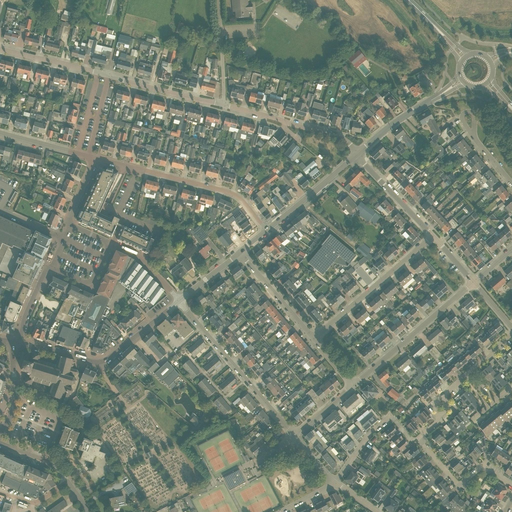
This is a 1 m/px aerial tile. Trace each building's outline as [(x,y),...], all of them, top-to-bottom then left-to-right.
[(109,0),(106,14),(113,15),(116,0),(109,0)] [(236,18),(249,17),(249,11),(253,11),(252,5),(248,5),(247,0),(231,0),(233,12),(235,12),(236,18)] [(61,19),(66,21),(68,21),(71,13),(67,12),(66,16),(63,15),(62,14),(61,19)] [(53,45),(52,51),(59,53),(60,47),(61,47),(62,42),(60,41),(63,28),(63,26),(68,27),(69,23),(65,22),(64,23),(60,21),(58,27),(58,26),(54,40),(59,41),(58,46),(53,45)] [(108,29),(97,26),(95,32),(96,33),(96,31),(106,34),(108,29)] [(4,39),(11,41),(13,32),(8,30),(9,28),(6,27),(4,33),(5,33),(4,39)] [(20,32),(18,31),(13,30),(13,32),(11,41),(18,42),(19,37),(20,37),(21,33),(20,32)] [(31,46),(33,38),(33,40),(28,38),(29,33),(26,33),(25,38),(26,38),(24,44),(31,46)] [(118,43),(129,46),(131,38),(120,35),(118,43)] [(31,46),(38,48),(40,42),(42,37),(39,36),(38,39),(33,38),(31,46)] [(46,44),(45,49),(52,51),(53,45),(54,42),(49,41),(50,39),(47,38),(45,43),(46,44)] [(80,48),(78,58),(84,59),(86,54),(87,54),(88,48),(91,49),(93,41),(89,39),(88,45),(86,44),(85,47),(81,46),(80,48)] [(92,61),(99,63),(102,50),(102,49),(96,48),(98,42),(93,41),(91,49),(91,51),(94,52),(93,56),(94,56),(92,61)] [(147,51),(147,49),(150,50),(152,44),(142,41),(140,49),(147,51)] [(71,56),(78,58),(80,48),(77,47),(78,43),(75,42),(74,44),(71,56)] [(132,49),(130,56),(133,57),(137,58),(139,51),(132,49)] [(110,55),(111,52),(102,50),(99,63),(105,65),(107,59),(109,60),(110,55)] [(363,56),(359,51),(348,60),(356,69),(359,66),(356,63),(363,56)] [(125,59),(127,55),(121,53),(120,58),(119,57),(116,68),(123,69),(125,59)] [(125,59),(123,69),(130,71),(132,61),(125,59)] [(11,75),(14,64),(8,62),(4,76),(9,77),(9,75),(11,75)] [(137,73),(144,75),(146,64),(140,63),(137,73)] [(153,66),(151,65),(146,64),(144,75),(150,76),(153,66)] [(24,75),(26,67),(19,65),(16,77),(22,79),(24,75)] [(169,81),(172,69),(167,68),(161,66),(160,71),(158,78),(165,80),(169,81)] [(29,80),(32,69),(26,67),(24,75),(27,75),(26,79),(29,80)] [(41,79),(43,72),(37,70),(34,82),(37,82),(38,78),(41,79)] [(422,71),(416,78),(420,82),(426,75),(422,71)] [(47,85),(50,73),(43,72),(41,79),(45,80),(44,84),(47,85)] [(186,86),(188,78),(189,74),(182,72),(181,75),(177,74),(174,83),(186,86)] [(55,75),(53,82),(51,81),(48,89),(52,90),(53,86),(59,88),(60,84),(61,76),(55,75)] [(65,89),(68,78),(61,76),(60,84),(59,88),(65,89)] [(201,89),(207,91),(210,81),(211,79),(210,78),(206,77),(205,76),(204,79),(203,79),(201,89)] [(192,77),(189,86),(196,88),(198,79),(192,77)] [(74,87),(77,88),(79,81),(73,79),(70,91),(73,91),(74,87)] [(80,93),(83,94),(86,82),(79,81),(77,88),(81,89),(80,93)] [(214,93),(217,82),(210,81),(207,91),(214,93)] [(234,81),(231,81),(228,81),(229,86),(228,88),(232,89),(230,97),(237,99),(240,86),(234,84),(234,81)] [(413,85),(412,84),(410,84),(407,86),(407,87),(410,93),(412,93),(415,98),(422,93),(417,85),(416,86),(415,83),(413,85)] [(240,86),(237,99),(243,100),(245,90),(248,91),(250,85),(247,85),(246,87),(240,85),(240,86)] [(267,95),(270,96),(270,98),(267,106),(273,108),(276,99),(276,96),(270,95),(271,91),(268,90),(267,95)] [(122,100),(124,92),(118,91),(115,102),(117,103),(118,99),(122,100)] [(121,104),(125,105),(127,106),(130,94),(124,92),(122,100),(121,104)] [(251,93),(249,102),(255,103),(257,95),(251,93)] [(398,105),(388,93),(382,98),(381,96),(377,99),(385,108),(388,106),(392,110),(398,105)] [(136,104),(140,105),(142,97),(136,95),(133,107),(135,108),(136,104)] [(257,95),(255,103),(261,105),(263,96),(257,95)] [(145,110),(148,99),(142,97),(140,105),(144,106),(143,109),(145,110)] [(287,104),(285,111),(293,113),(295,107),(296,103),(296,102),(295,102),(297,98),(295,97),(293,102),(292,101),(291,105),(287,104)] [(382,119),(387,115),(384,111),(382,108),(384,107),(375,97),(370,101),(374,106),(375,106),(379,110),(376,113),(382,119)] [(276,99),(273,108),(280,110),(282,101),(276,99)] [(158,110),(160,103),(153,101),(150,113),(153,113),(154,109),(158,110)] [(346,101),(344,102),(345,105),(348,108),(351,109),(352,105),(349,104),(346,101)] [(164,112),(166,104),(160,103),(158,110),(157,114),(156,118),(162,119),(162,117),(165,118),(167,112),(164,112)] [(299,103),(298,103),(297,108),(299,108),(298,115),(305,117),(307,111),(304,110),(305,105),(299,103)] [(312,119),(318,120),(323,106),(314,103),(311,111),(314,111),(312,119)] [(64,108),(67,108),(65,115),(77,118),(78,112),(71,110),(72,107),(65,105),(64,108)] [(176,115),(178,107),(171,105),(169,113),(167,112),(165,118),(164,125),(167,126),(169,117),(171,118),(172,114),(176,115)] [(324,122),(325,122),(327,115),(324,114),(325,110),(324,110),(325,107),(323,106),(318,120),(318,121),(318,122),(319,121),(321,121),(321,122),(324,123),(324,122)] [(180,122),(184,109),(178,107),(176,115),(174,120),(180,122)] [(193,123),(196,111),(189,109),(186,121),(193,123)] [(366,123),(371,129),(376,124),(371,118),(374,115),(368,109),(362,114),(368,120),(366,123)] [(5,111),(2,124),(8,125),(11,113),(5,111)] [(108,118),(116,120),(117,120),(119,113),(113,111),(112,112),(110,112),(108,118)] [(199,124),(202,112),(196,111),(193,123),(199,124)] [(440,132),(429,111),(428,112),(418,118),(422,126),(427,123),(434,135),(440,132)] [(340,118),(341,115),(335,113),(334,117),(332,124),(333,125),(335,126),(335,125),(339,126),(340,123),(341,119),(340,118)] [(14,127),(20,128),(23,116),(17,114),(14,127)] [(63,122),(75,124),(77,118),(65,115),(61,114),(60,118),(64,119),(63,122)] [(212,123),(214,115),(207,114),(204,125),(207,126),(211,127),(212,123)] [(217,129),(220,117),(214,115),(212,123),(215,124),(214,128),(217,129)] [(28,121),(29,117),(23,116),(20,128),(26,130),(28,121)] [(342,128),(347,130),(352,131),(353,123),(353,120),(352,117),(349,119),(345,118),(342,129),(342,128)] [(230,127),(231,120),(225,118),(223,126),(230,127)] [(32,131),(38,133),(41,121),(36,119),(32,131)] [(236,129),(238,122),(231,120),(230,127),(236,129)] [(353,120),(353,123),(352,131),(352,132),(360,133),(361,126),(357,126),(358,123),(356,123),(357,121),(353,120)] [(47,123),(41,121),(38,133),(44,135),(47,123)] [(247,135),(248,132),(250,125),(243,123),(241,130),(239,130),(235,143),(235,145),(238,146),(239,144),(241,134),(247,136),(247,135)] [(255,126),(250,125),(248,132),(247,135),(247,136),(246,137),(251,138),(252,139),(252,138),(253,135),(254,133),(255,126)] [(259,125),(257,134),(270,138),(277,130),(276,131),(269,129),(269,128),(264,127),(264,128),(259,127),(260,126),(259,125)] [(62,127),(60,133),(72,136),(73,130),(62,127)] [(448,136),(452,140),(458,135),(453,128),(450,130),(448,127),(442,133),(440,136),(444,140),(448,136)] [(406,144),(411,141),(405,134),(400,128),(397,130),(397,131),(396,131),(396,132),(393,134),(397,140),(401,138),(406,144)] [(59,140),(61,141),(70,143),(72,136),(60,133),(60,134),(64,135),(63,138),(59,137),(59,140)] [(285,137),(282,134),(277,140),(273,137),(269,142),(274,147),(276,145),(279,148),(287,139),(287,138),(285,136),(285,137)] [(137,145),(136,151),(139,152),(137,159),(143,161),(145,150),(146,148),(146,147),(141,145),(142,140),(138,139),(137,145)] [(114,153),(117,142),(111,140),(110,144),(108,152),(114,153)] [(454,142),(449,146),(453,151),(456,148),(459,152),(459,153),(467,146),(463,140),(457,145),(454,142)] [(404,148),(403,147),(400,143),(395,147),(400,152),(404,148)] [(285,155),(287,157),(291,159),(295,155),(298,158),(301,154),(297,151),(299,149),(294,144),(285,155)] [(125,156),(131,158),(134,146),(131,145),(130,149),(127,148),(125,156)] [(382,154),(386,159),(391,154),(387,150),(385,151),(380,145),(369,155),(375,161),(382,154)] [(459,153),(461,156),(464,154),(466,156),(472,151),(467,146),(459,153)] [(8,163),(11,163),(13,153),(11,152),(11,149),(5,148),(3,156),(2,160),(8,162),(8,163)] [(146,148),(145,150),(143,161),(148,162),(151,149),(146,148)] [(227,151),(220,149),(218,158),(224,160),(227,151)] [(16,159),(22,161),(24,153),(19,151),(16,159)] [(161,157),(159,165),(165,166),(168,155),(166,154),(165,158),(161,157)] [(277,165),(284,156),(281,154),(274,162),(277,165)] [(476,156),(476,155),(470,161),(469,161),(467,159),(462,163),(460,164),(463,167),(467,164),(471,169),(480,161),(476,156)] [(40,165),(42,157),(36,156),(34,164),(40,165)] [(186,158),(183,158),(180,157),(179,161),(177,168),(177,169),(179,170),(180,169),(183,170),(186,158)] [(72,168),(79,171),(82,165),(71,160),(70,163),(74,164),(72,168)] [(395,169),(400,165),(397,162),(396,164),(394,162),(391,164),(388,161),(382,168),(386,173),(393,167),(395,169)] [(478,172),(479,171),(479,172),(485,166),(484,166),(480,161),(471,169),(475,173),(468,180),(470,183),(475,178),(480,174),(478,172)] [(194,173),(200,174),(203,163),(200,162),(200,166),(196,165),(194,173)] [(309,174),(314,180),(321,174),(316,169),(315,168),(317,166),(313,162),(302,170),(306,175),(309,173),(310,174),(309,174)] [(206,176),(211,177),(214,166),(208,164),(206,176)] [(246,165),(242,174),(247,176),(251,167),(246,165)] [(79,171),(72,168),(68,166),(67,170),(66,173),(77,177),(79,171)] [(220,167),(218,166),(214,166),(211,177),(217,179),(220,167)] [(392,176),(396,181),(401,176),(399,173),(403,170),(401,167),(392,176)] [(287,176),(291,181),(294,178),(290,173),(292,171),(289,168),(284,173),(287,176)] [(119,220),(114,218),(113,220),(99,214),(104,203),(118,174),(102,169),(78,221),(77,222),(91,228),(92,228),(110,237),(112,237),(119,220)] [(228,182),(234,184),(237,172),(235,172),(233,170),(232,169),(230,175),(228,182)] [(396,181),(400,185),(412,173),(415,170),(413,169),(407,175),(406,175),(403,178),(401,176),(396,181)] [(74,183),(63,178),(62,177),(63,175),(56,171),(52,170),(51,173),(54,174),(54,175),(57,176),(55,181),(64,185),(72,189),(74,183)] [(346,181),(352,187),(359,180),(364,185),(368,180),(363,175),(363,176),(357,170),(346,181)] [(484,184),(493,176),(489,171),(482,176),(483,176),(482,177),(480,174),(475,178),(477,181),(479,179),(484,184)] [(265,186),(278,177),(273,172),(270,175),(271,177),(258,187),(260,190),(262,189),(265,186)] [(299,184),(303,189),(304,188),(304,189),(307,187),(306,186),(309,184),(305,178),(300,173),(295,178),(296,178),(295,179),(299,184)] [(412,173),(400,185),(404,189),(410,184),(408,182),(411,179),(410,179),(414,175),(412,173)] [(482,193),(485,197),(492,191),(492,190),(490,188),(498,182),(493,176),(484,184),(483,185),(486,189),(487,189),(488,190),(485,192),(485,191),(482,193)] [(239,187),(244,191),(248,184),(245,182),(247,179),(245,178),(239,187)] [(251,179),(248,184),(244,191),(250,195),(255,188),(253,187),(255,184),(253,183),(254,181),(251,179)] [(150,195),(153,182),(144,180),(141,191),(144,192),(145,188),(147,189),(146,194),(150,195)] [(157,192),(159,184),(153,182),(150,195),(154,196),(154,194),(156,194),(157,192)] [(413,198),(418,193),(416,191),(419,188),(418,187),(422,184),(420,182),(417,186),(414,188),(408,194),(413,198)] [(408,194),(414,188),(410,184),(404,189),(408,194)] [(72,189),(64,185),(63,189),(59,187),(58,190),(69,195),(72,189)] [(167,186),(165,185),(162,195),(162,197),(164,198),(165,194),(169,195),(171,187),(167,186)] [(282,196),(287,203),(296,196),(291,189),(289,186),(282,192),(284,194),(282,196)] [(499,197),(505,191),(501,186),(502,186),(501,186),(495,192),(499,197)] [(171,187),(169,195),(173,196),(172,200),(174,200),(177,189),(175,188),(171,187)] [(287,203),(282,196),(278,192),(280,191),(277,187),(272,191),(276,196),(271,199),(271,200),(279,210),(284,206),(282,204),(285,201),(287,203)] [(66,200),(57,196),(58,194),(45,188),(43,191),(44,192),(44,191),(51,194),(55,195),(52,201),(64,206),(66,200)] [(265,193),(262,189),(254,196),(257,199),(253,201),(257,206),(259,204),(264,200),(264,199),(262,196),(264,194),(265,193)] [(350,192),(350,193),(358,199),(362,194),(356,190),(355,192),(352,189),(350,192)] [(187,204),(190,192),(183,190),(181,199),(178,198),(176,208),(179,209),(180,205),(186,206),(186,203),(187,204)] [(492,191),(485,197),(486,198),(486,199),(494,193),(492,191)] [(503,202),(510,196),(509,196),(505,191),(499,197),(503,202)] [(193,203),(196,193),(190,192),(187,204),(192,205),(191,208),(195,210),(197,204),(193,203)] [(417,202),(422,198),(418,193),(413,198),(417,202)] [(349,213),(356,207),(348,197),(347,198),(344,194),(337,200),(349,213)] [(206,204),(208,196),(202,195),(200,203),(206,204)] [(428,196),(424,200),(426,202),(421,207),(425,211),(431,206),(434,203),(430,198),(428,196)] [(261,206),(258,209),(261,213),(264,211),(268,207),(266,204),(270,201),(267,197),(264,199),(264,200),(259,204),(261,206)] [(217,209),(214,208),(212,218),(211,219),(211,221),(214,222),(215,219),(217,212),(216,211),(217,209),(218,210),(223,212),(223,210),(227,202),(221,200),(218,206),(217,209)] [(384,210),(389,205),(385,200),(380,206),(384,210)] [(43,206),(51,210),(52,207),(54,208),(61,211),(64,206),(52,201),(50,206),(45,203),(43,206)] [(227,214),(228,210),(230,211),(233,205),(227,202),(223,210),(223,212),(227,214)] [(360,202),(358,205),(356,207),(361,212),(359,215),(369,222),(370,220),(373,222),(372,223),(375,225),(380,217),(360,202)] [(266,213),(263,216),(267,220),(274,214),(271,211),(275,208),(272,204),(268,207),(264,211),(266,213)] [(42,209),(41,211),(47,214),(49,210),(51,210),(43,206),(39,205),(37,207),(42,209)] [(389,205),(384,210),(388,214),(394,209),(389,205)] [(429,215),(435,210),(431,206),(425,211),(429,215)] [(429,215),(433,220),(439,215),(435,210),(429,215)] [(239,211),(233,215),(236,218),(239,215),(242,219),(240,221),(241,221),(238,222),(241,226),(240,227),(245,233),(246,234),(249,232),(248,231),(251,228),(252,228),(247,222),(244,218),(241,214),(239,211)] [(307,222),(309,223),(309,224),(310,225),(314,228),(319,224),(315,221),(314,221),(311,218),(310,219),(305,212),(301,215),(307,221),(307,222)] [(49,213),(48,215),(46,220),(45,222),(48,223),(47,224),(55,228),(58,222),(57,221),(59,217),(52,214),(49,213)] [(397,223),(402,218),(398,214),(392,219),(397,223)] [(305,227),(309,224),(309,223),(307,222),(307,221),(301,215),(297,218),(302,225),(303,224),(305,227)] [(438,224),(443,219),(439,215),(433,220),(438,224)] [(1,247),(3,244),(8,247),(12,248),(13,246),(25,252),(43,260),(46,253),(49,246),(52,239),(36,232),(35,234),(31,232),(31,231),(28,230),(28,231),(0,218),(0,250),(1,248),(1,247)] [(308,230),(305,227),(303,224),(302,225),(297,218),(292,223),(299,232),(302,229),(305,232),(308,230)] [(401,228),(406,223),(402,218),(397,223),(394,226),(398,231),(400,233),(403,230),(401,228)] [(443,219),(438,224),(442,229),(447,224),(443,219)] [(447,224),(442,229),(446,233),(451,228),(453,230),(458,225),(452,219),(447,224)] [(219,239),(226,248),(225,247),(228,245),(229,246),(232,243),(228,237),(231,235),(235,232),(230,225),(226,221),(224,223),(221,225),(224,228),(225,227),(227,229),(224,232),(225,234),(219,239)] [(499,230),(501,233),(507,240),(511,236),(511,235),(506,229),(505,228),(507,226),(503,221),(501,223),(504,226),(499,230)] [(299,232),(292,223),(287,227),(289,230),(290,230),(295,236),(298,240),(301,238),(298,234),(299,233),(299,232)] [(205,259),(209,256),(207,253),(208,251),(208,252),(211,250),(207,245),(206,247),(202,242),(208,237),(199,225),(195,229),(190,233),(203,249),(198,253),(200,257),(203,256),(205,259)] [(287,227),(282,230),(285,234),(283,235),(287,239),(291,241),(295,245),(297,242),(292,239),(291,238),(295,236),(290,230),(289,230),(287,227)] [(405,232),(403,230),(400,233),(402,235),(405,232),(409,237),(415,231),(410,227),(405,232)] [(117,240),(121,242),(148,254),(154,241),(149,238),(148,240),(122,228),(117,240)] [(491,236),(489,238),(498,248),(502,244),(497,237),(494,234),(490,230),(488,232),(491,236)] [(419,236),(415,231),(409,237),(413,241),(410,244),(413,247),(419,241),(417,238),(419,236)] [(451,239),(455,243),(461,238),(457,232),(450,238),(451,239)] [(507,240),(501,233),(497,237),(502,244),(507,240)] [(277,247),(283,251),(289,256),(291,252),(290,251),(281,244),(284,242),(279,235),(272,241),(277,247)] [(337,258),(347,267),(349,264),(350,262),(351,263),(356,256),(330,235),(321,246),(322,247),(308,264),(322,275),(333,263),(337,258)] [(459,248),(463,253),(469,247),(472,245),(470,242),(475,238),(473,236),(469,239),(465,242),(459,248)] [(459,248),(465,242),(461,238),(455,243),(459,248)] [(493,252),(498,248),(489,238),(484,242),(482,240),(480,242),(484,246),(486,244),(487,245),(493,252)] [(262,249),(271,256),(276,260),(278,259),(276,256),(283,251),(277,247),(272,241),(266,246),(262,249)] [(356,250),(368,260),(372,256),(370,255),(372,253),(361,244),(356,250)] [(467,258),(471,262),(478,257),(476,254),(479,251),(483,248),(481,245),(477,249),(474,252),(467,258)] [(388,251),(394,258),(394,257),(399,254),(393,247),(391,249),(389,251),(388,251)] [(467,258),(474,252),(471,249),(469,247),(463,253),(467,258)] [(266,262),(265,261),(268,259),(263,254),(263,253),(261,250),(255,255),(260,261),(263,265),(266,262)] [(172,275),(174,273),(177,277),(176,277),(178,281),(186,274),(185,273),(187,271),(188,272),(193,268),(187,260),(190,258),(185,251),(181,254),(185,259),(180,262),(169,271),(172,275)] [(384,255),(390,262),(390,261),(393,259),(394,258),(388,251),(384,255)] [(19,265),(13,279),(31,287),(43,260),(25,252),(21,260),(19,258),(16,263),(19,265)] [(75,343),(76,341),(82,327),(83,326),(84,322),(94,327),(96,328),(101,318),(107,321),(107,320),(106,319),(107,318),(126,293),(139,307),(146,301),(151,304),(154,307),(167,296),(164,292),(164,291),(158,286),(159,285),(152,280),(153,279),(147,274),(148,273),(141,268),(142,267),(136,263),(137,261),(116,252),(112,261),(109,266),(110,266),(108,270),(109,271),(109,272),(107,275),(106,275),(104,279),(103,279),(101,284),(97,294),(97,295),(96,296),(95,296),(94,296),(93,296),(71,286),(69,291),(66,297),(64,301),(51,329),(46,341),(47,341),(56,344),(63,347),(63,346),(72,349),(73,349),(76,344),(75,344),(75,343)] [(384,260),(380,256),(378,253),(376,255),(379,258),(376,261),(378,263),(374,266),(379,271),(385,266),(382,262),(384,260)] [(364,257),(358,262),(361,266),(365,263),(368,260),(364,257)] [(482,261),(478,257),(471,262),(475,267),(476,267),(479,271),(485,265),(482,261)] [(425,259),(423,261),(421,259),(416,264),(422,270),(424,273),(431,267),(425,259)] [(279,262),(274,266),(276,268),(270,273),(274,278),(277,276),(278,277),(281,274),(280,273),(282,272),(279,269),(283,265),(279,262)] [(422,270),(416,264),(411,268),(418,276),(416,278),(419,282),(422,280),(419,277),(424,273),(422,270)] [(231,273),(236,279),(244,273),(239,267),(231,273)] [(287,290),(295,283),(297,281),(293,277),(300,271),(298,269),(293,273),(287,278),(289,280),(283,285),(287,290)] [(344,272),(352,281),(354,279),(347,270),(344,272)] [(402,276),(408,283),(412,278),(407,272),(402,276)] [(438,283),(439,285),(437,287),(443,295),(448,290),(442,283),(444,281),(437,273),(435,275),(440,281),(438,283)] [(31,287),(13,279),(2,274),(0,281),(0,285),(8,289),(14,291),(14,290),(27,296),(29,290),(31,287)] [(404,288),(401,290),(405,294),(407,292),(405,289),(410,285),(408,283),(402,276),(397,280),(403,287),(404,288)] [(490,285),(495,291),(506,282),(500,276),(495,280),(495,281),(490,285)] [(61,291),(64,292),(65,293),(68,285),(68,284),(53,277),(49,286),(46,293),(53,296),(54,296),(55,296),(55,295),(56,294),(55,293),(57,289),(61,291)] [(251,282),(247,277),(242,281),(246,286),(251,282)] [(219,283),(216,285),(223,294),(225,292),(223,290),(227,288),(230,286),(234,290),(236,288),(232,283),(229,279),(224,283),(222,281),(219,283)] [(295,283),(287,290),(291,295),(297,290),(297,289),(299,287),(302,285),(298,281),(297,281),(295,283)] [(342,289),(338,285),(339,284),(336,281),(334,283),(340,291),(342,289)] [(347,284),(354,293),(359,288),(353,282),(353,283),(351,281),(347,284)] [(301,291),(309,284),(307,282),(299,289),(301,291)] [(331,284),(333,286),(338,293),(340,291),(334,283),(333,283),(331,284)] [(250,296),(258,290),(253,284),(254,284),(253,284),(247,289),(247,290),(245,287),(239,292),(238,293),(236,295),(238,298),(245,291),(247,293),(246,295),(248,298),(249,297),(250,296)] [(295,300),(300,305),(306,300),(308,297),(303,292),(307,289),(308,291),(312,287),(309,284),(301,291),(297,294),(300,297),(296,300),(295,300)] [(344,291),(349,297),(354,293),(347,284),(342,288),(344,290),(344,291)] [(403,296),(405,294),(401,290),(399,292),(392,284),(387,288),(393,295),(396,293),(398,296),(400,293),(403,296)] [(61,300),(64,301),(66,297),(69,291),(71,286),(68,285),(65,293),(64,292),(61,300)] [(216,297),(219,294),(221,296),(223,294),(216,285),(213,287),(213,288),(210,290),(215,295),(216,297)] [(437,287),(435,285),(430,290),(428,287),(425,289),(426,289),(429,293),(432,291),(433,293),(433,292),(438,299),(443,295),(437,287)] [(386,297),(384,299),(394,310),(395,309),(392,306),(393,305),(390,301),(392,298),(391,297),(393,295),(387,288),(382,293),(386,297)] [(423,295),(426,298),(423,300),(429,307),(434,303),(428,296),(427,295),(429,293),(426,289),(425,289),(423,290),(426,293),(423,295)] [(14,290),(14,291),(12,295),(15,296),(19,298),(17,301),(16,301),(12,299),(11,302),(15,304),(22,307),(23,304),(25,300),(27,296),(14,290)] [(253,307),(254,308),(258,305),(257,303),(258,303),(256,301),(263,295),(262,295),(258,290),(250,296),(249,297),(254,303),(251,305),(253,307)] [(332,296),(340,305),(345,301),(339,294),(339,295),(337,293),(332,296)] [(209,305),(211,303),(207,297),(204,299),(202,296),(196,301),(198,304),(200,305),(200,306),(206,301),(209,305)] [(330,303),(335,309),(340,305),(332,296),(328,300),(330,302),(330,303)] [(312,302),(308,297),(306,300),(300,305),(304,310),(312,302)] [(378,297),(373,301),(379,307),(381,305),(382,306),(385,304),(389,309),(390,310),(391,309),(393,311),(394,310),(384,299),(382,301),(378,297)] [(310,306),(312,308),(320,300),(319,298),(310,306)] [(320,300),(322,302),(327,308),(329,306),(326,303),(322,298),(320,300)] [(473,309),(477,306),(475,304),(475,303),(470,298),(460,306),(465,311),(471,307),(473,309)] [(407,301),(413,307),(415,306),(411,301),(409,299),(407,301)] [(320,300),(312,308),(313,310),(322,303),(322,302),(320,300)] [(429,307),(423,300),(418,305),(424,311),(429,307)] [(264,308),(266,310),(271,305),(267,301),(260,307),(258,305),(254,308),(259,313),(264,308)] [(374,312),(379,307),(373,301),(368,305),(374,312)] [(4,317),(5,318),(14,321),(16,322),(22,307),(15,304),(11,302),(7,310),(4,317)] [(261,323),(263,320),(275,310),(271,305),(266,310),(263,312),(265,315),(261,319),(259,321),(261,323)] [(206,313),(208,315),(216,309),(214,306),(211,308),(206,313)] [(221,308),(219,306),(218,307),(216,309),(208,315),(211,318),(209,319),(213,324),(223,316),(222,314),(219,315),(217,313),(221,309),(221,308)] [(310,318),(312,320),(322,312),(322,311),(321,312),(317,308),(314,310),(308,315),(310,318)] [(141,313),(138,309),(127,317),(134,325),(137,322),(137,321),(141,318),(139,315),(141,313)] [(369,316),(363,309),(358,313),(364,320),(369,316)] [(414,320),(419,315),(414,309),(409,313),(414,320)] [(275,310),(263,320),(265,322),(268,319),(270,322),(271,322),(273,319),(279,314),(275,310)] [(323,319),(326,316),(322,312),(312,320),(317,325),(323,319)] [(364,320),(358,313),(354,317),(359,324),(364,320)] [(414,320),(409,313),(404,317),(410,324),(414,320)] [(271,329),(271,330),(275,326),(277,324),(283,319),(279,314),(273,319),(271,322),(273,324),(268,329),(269,330),(267,331),(268,332),(271,329)] [(402,319),(401,318),(397,314),(395,316),(397,319),(392,323),(394,325),(400,332),(405,328),(399,321),(402,319)] [(166,320),(156,328),(165,338),(175,329),(176,329),(184,339),(194,331),(185,321),(184,322),(178,315),(169,323),(166,320)] [(457,320),(453,315),(447,320),(446,318),(440,323),(446,330),(447,330),(447,331),(450,328),(449,328),(452,325),(457,320)] [(225,318),(223,316),(213,324),(218,330),(218,329),(220,332),(227,327),(225,324),(227,322),(224,319),(225,318)] [(468,316),(467,316),(465,318),(465,319),(466,319),(468,322),(471,325),(473,327),(476,324),(468,316)] [(13,324),(14,321),(5,318),(4,317),(3,317),(1,320),(4,321),(5,322),(4,322),(3,333),(13,334),(15,324),(13,324)] [(117,326),(120,330),(123,328),(126,331),(130,328),(134,325),(127,317),(117,326)] [(95,335),(98,337),(99,333),(101,328),(105,323),(107,321),(101,318),(96,328),(94,327),(92,330),(83,326),(82,327),(76,341),(75,343),(78,344),(77,346),(84,350),(85,347),(88,348),(95,330),(96,331),(95,335)] [(277,324),(281,329),(287,324),(283,319),(277,324)] [(460,323),(466,330),(469,328),(469,327),(471,325),(466,319),(463,321),(460,323)] [(98,337),(94,347),(92,352),(102,355),(103,354),(106,347),(108,348),(111,340),(114,341),(121,335),(114,326),(110,322),(109,322),(107,320),(107,321),(105,323),(101,328),(99,333),(98,337)] [(36,339),(41,328),(43,323),(39,321),(34,330),(33,330),(32,330),(31,332),(32,333),(33,333),(31,337),(31,338),(33,339),(34,339),(36,339)] [(355,328),(349,321),(344,326),(350,332),(355,328)] [(229,331),(223,336),(227,340),(233,335),(236,333),(234,331),(237,327),(233,323),(227,329),(229,331)] [(492,323),(490,325),(498,334),(502,330),(497,324),(495,326),(492,323)] [(43,341),(43,340),(48,326),(43,324),(42,328),(41,328),(36,339),(37,338),(43,341)] [(291,328),(287,324),(281,329),(278,331),(282,336),(280,338),(282,340),(286,337),(284,334),(291,328)] [(389,330),(395,336),(400,332),(394,325),(389,330)] [(493,337),(498,334),(490,325),(488,327),(490,329),(488,331),(493,337)] [(353,336),(350,332),(344,326),(339,330),(345,336),(342,338),(348,345),(350,342),(348,340),(353,336)] [(386,344),(391,340),(387,336),(390,334),(386,330),(382,326),(380,328),(383,331),(385,334),(380,338),(386,344)] [(427,339),(432,345),(438,340),(441,344),(445,340),(442,336),(443,335),(438,329),(427,339)] [(236,333),(233,335),(227,340),(231,345),(237,340),(243,334),(242,332),(241,333),(239,331),(236,333)] [(483,334),(490,343),(494,339),(493,337),(488,331),(487,331),(483,334)] [(154,341),(157,339),(151,332),(142,341),(148,347),(160,360),(166,354),(154,341)] [(256,332),(251,336),(257,343),(262,339),(256,332)] [(290,337),(292,339),(289,342),(291,345),(299,337),(295,333),(290,337)] [(480,341),(485,347),(490,343),(483,334),(482,333),(479,335),(483,339),(480,341)] [(231,345),(235,349),(244,342),(242,339),(245,336),(243,334),(237,340),(231,345)] [(291,353),(303,342),(299,337),(291,345),(287,348),(289,351),(286,353),(288,355),(291,353)] [(370,337),(368,339),(375,346),(377,344),(381,349),(386,344),(380,338),(377,341),(375,342),(374,341),(370,337)] [(194,345),(200,352),(207,346),(200,339),(194,345)] [(363,348),(366,350),(371,357),(376,353),(372,348),(375,346),(368,339),(366,341),(368,343),(363,348)] [(248,347),(244,342),(235,349),(239,354),(246,348),(248,350),(252,347),(250,344),(248,347)] [(301,351),(307,346),(303,342),(291,353),(292,355),(296,351),(298,354),(301,351)] [(468,345),(477,356),(482,352),(480,350),(482,348),(478,343),(476,344),(477,346),(474,348),(472,346),(473,345),(471,342),(468,345)] [(415,359),(421,354),(426,350),(427,349),(422,343),(410,353),(415,359)] [(200,352),(194,345),(188,351),(194,358),(200,352)] [(461,350),(469,360),(471,358),(472,360),(477,356),(468,345),(466,347),(466,349),(467,350),(470,351),(467,354),(463,348),(461,350)] [(134,350),(131,346),(123,355),(133,365),(133,366),(138,361),(145,368),(145,367),(151,373),(152,372),(154,374),(162,382),(163,381),(168,387),(174,382),(174,381),(176,379),(177,379),(180,376),(174,370),(175,370),(167,362),(161,368),(153,360),(150,362),(139,351),(138,351),(135,348),(134,350)] [(311,351),(307,346),(301,351),(305,356),(311,351)] [(434,347),(431,349),(438,358),(442,355),(434,347),(434,346),(434,347)] [(250,352),(243,359),(247,363),(256,356),(252,351),(254,349),(252,347),(248,350),(250,352)] [(435,361),(438,358),(431,349),(428,352),(429,353),(435,361)] [(458,353),(454,356),(463,366),(468,362),(467,361),(469,360),(461,350),(459,349),(457,351),(458,353)] [(366,361),(371,357),(366,350),(361,355),(366,361)] [(305,356),(302,358),(299,362),(300,363),(303,360),(306,363),(309,361),(309,360),(315,355),(311,351),(305,356)] [(61,403),(62,404),(66,405),(67,406),(76,409),(75,411),(66,408),(70,410),(70,411),(74,413),(78,414),(77,415),(78,415),(87,418),(90,416),(91,412),(90,409),(83,407),(83,405),(76,397),(75,396),(73,399),(72,402),(69,401),(67,400),(68,399),(68,398),(69,398),(69,397),(69,396),(70,394),(72,393),(72,394),(72,393),(72,391),(73,391),(72,391),(72,390),(72,389),(71,389),(70,389),(68,388),(69,385),(71,386),(71,387),(72,387),(72,386),(74,384),(75,385),(76,385),(75,384),(75,381),(77,381),(75,381),(74,378),(75,378),(74,377),(74,378),(71,377),(72,374),(76,375),(76,376),(76,375),(77,374),(78,375),(78,374),(78,373),(79,372),(78,372),(77,371),(78,370),(77,370),(77,371),(76,370),(75,370),(73,370),(73,369),(73,370),(72,369),(73,366),(74,366),(73,365),(74,363),(75,363),(75,362),(74,362),(74,361),(73,360),(72,360),(69,359),(68,359),(65,358),(63,358),(62,357),(58,356),(57,358),(59,359),(58,362),(57,361),(57,362),(57,363),(56,365),(55,365),(52,364),(51,363),(51,364),(48,363),(48,362),(47,362),(44,361),(43,361),(39,360),(40,356),(39,356),(39,354),(35,353),(34,354),(33,354),(32,359),(33,359),(33,361),(32,361),(32,363),(32,364),(24,362),(23,365),(24,365),(24,366),(23,368),(22,368),(22,371),(27,373),(27,374),(28,375),(27,378),(26,378),(24,383),(25,383),(25,385),(29,386),(30,385),(31,385),(33,381),(36,382),(36,383),(37,383),(40,384),(41,384),(45,385),(44,385),(45,385),(49,386),(49,387),(49,386),(50,387),(49,390),(48,390),(49,391),(48,393),(47,393),(46,396),(49,397),(50,396),(53,397),(52,398),(53,398),(53,397),(56,398),(56,399),(57,399),(59,399),(60,400),(59,401),(59,403),(61,403)] [(133,365),(123,355),(117,360),(123,366),(123,367),(125,370),(127,371),(131,374),(132,373),(136,369),(133,366),(133,365)] [(251,368),(263,357),(262,355),(258,358),(256,356),(247,363),(251,368)] [(319,360),(315,355),(309,360),(309,361),(306,363),(310,368),(303,374),(305,376),(314,369),(312,366),(319,360)] [(458,371),(463,366),(454,356),(453,357),(453,359),(448,363),(451,366),(455,371),(457,369),(458,371)] [(265,359),(263,357),(251,368),(255,373),(260,368),(258,365),(261,363),(261,362),(265,359)] [(411,363),(406,357),(395,366),(400,372),(411,363)] [(222,365),(221,363),(216,358),(211,362),(210,363),(216,370),(222,365)] [(109,368),(119,379),(127,371),(125,370),(123,367),(123,366),(117,360),(109,368)] [(195,367),(189,360),(187,362),(185,364),(182,366),(188,373),(195,367)] [(205,371),(208,374),(209,376),(216,370),(210,363),(208,365),(203,369),(205,371)] [(422,372),(415,363),(413,365),(420,374),(422,372)] [(454,374),(453,373),(455,371),(451,366),(446,370),(444,369),(445,368),(442,364),(440,367),(449,378),(454,374)] [(268,373),(274,368),(272,365),(271,365),(269,366),(270,367),(266,371),(268,373)] [(485,377),(493,371),(491,368),(492,367),(490,365),(481,372),(485,377)] [(193,379),(200,373),(195,367),(188,373),(193,379)] [(439,376),(444,382),(449,378),(440,367),(437,369),(438,371),(436,372),(436,375),(438,377),(439,376)] [(260,368),(255,373),(259,377),(264,372),(260,368)] [(273,374),(276,370),(274,368),(268,373),(270,375),(263,382),(267,386),(275,379),(276,378),(273,374)] [(96,374),(86,369),(83,374),(81,379),(80,381),(81,382),(81,381),(88,384),(88,383),(101,388),(103,384),(97,381),(100,376),(96,374)] [(491,381),(499,374),(499,373),(498,374),(496,373),(495,374),(493,371),(485,377),(490,382),(491,381)] [(378,377),(387,388),(391,385),(386,380),(389,377),(384,372),(378,377)] [(491,381),(495,386),(502,379),(500,376),(501,375),(499,374),(491,381)] [(225,381),(231,388),(238,383),(232,376),(225,381)] [(203,391),(210,385),(205,378),(198,384),(203,391)] [(334,378),(332,380),(331,378),(328,380),(335,388),(339,385),(340,384),(334,378)] [(271,391),(280,383),(279,384),(275,379),(267,386),(267,387),(271,391)] [(431,381),(429,382),(436,391),(441,387),(439,384),(441,382),(438,379),(433,383),(431,381)] [(502,379),(495,386),(499,391),(508,383),(506,381),(505,382),(502,379)] [(323,384),(325,386),(330,392),(331,392),(330,392),(335,388),(328,380),(327,380),(323,384)] [(231,388),(225,381),(224,383),(219,387),(224,392),(225,394),(231,388)] [(422,388),(428,395),(430,393),(431,395),(436,391),(429,382),(428,381),(423,386),(424,386),(422,388)] [(124,390),(122,387),(119,383),(115,386),(120,393),(124,390)] [(275,395),(284,387),(280,383),(271,391),(275,395)] [(209,397),(216,391),(210,385),(203,391),(201,392),(202,393),(204,392),(209,397)] [(372,399),(374,397),(379,393),(372,385),(369,388),(368,386),(365,389),(364,388),(362,390),(362,391),(364,394),(362,395),(361,395),(365,399),(367,397),(367,398),(369,396),(372,399)] [(325,386),(320,390),(326,396),(330,393),(330,392),(325,386)] [(279,400),(285,395),(281,390),(284,387),(275,395),(275,396),(279,400),(278,400),(279,400)] [(419,394),(424,401),(429,396),(428,395),(422,388),(420,390),(422,392),(419,394)] [(326,396),(320,390),(316,394),(312,389),(309,392),(316,401),(319,398),(321,400),(326,396)] [(387,394),(396,401),(400,396),(396,392),(394,394),(390,391),(387,394)] [(463,403),(471,395),(467,391),(460,397),(462,400),(461,401),(463,403)] [(316,401),(309,392),(306,394),(307,395),(302,399),(305,403),(311,409),(315,405),(315,406),(315,405),(313,403),(316,401)] [(248,394),(241,400),(239,398),(233,403),(235,406),(238,403),(239,405),(241,404),(244,407),(246,406),(253,400),(248,394)] [(349,400),(356,408),(361,403),(362,404),(365,402),(358,394),(356,396),(354,395),(349,400)] [(471,395),(463,403),(464,405),(465,404),(468,407),(476,400),(471,395)] [(213,403),(219,409),(226,403),(220,397),(213,403)] [(251,412),(258,406),(253,400),(246,406),(251,412)] [(350,412),(356,408),(349,400),(343,405),(344,406),(341,408),(348,416),(351,414),(350,412)] [(476,400),(468,407),(470,410),(469,411),(471,413),(480,405),(476,400)] [(232,409),(226,403),(219,409),(224,416),(232,409)] [(311,409),(305,403),(301,407),(306,413),(310,409),(311,409)] [(506,407),(503,409),(511,418),(511,417),(511,410),(507,404),(505,406),(506,407)] [(301,417),(291,405),(289,406),(287,408),(291,412),(292,411),(293,413),(291,415),(297,421),(301,417)] [(296,411),(291,405),(301,417),(302,417),(306,413),(301,407),(296,411)] [(430,412),(425,407),(423,410),(422,409),(418,412),(420,414),(420,415),(426,422),(431,418),(428,414),(430,412)] [(364,418),(371,426),(377,421),(376,419),(378,417),(371,409),(369,411),(370,413),(364,418)] [(498,412),(505,421),(506,422),(511,418),(503,409),(501,411),(500,410),(498,412)] [(336,411),(330,416),(337,424),(342,419),(343,421),(346,418),(339,410),(337,412),(336,411)] [(267,417),(262,411),(255,416),(260,422),(267,417)] [(501,425),(505,421),(498,412),(495,414),(494,413),(492,415),(501,425)] [(415,416),(412,419),(418,425),(417,424),(419,422),(422,426),(426,422),(420,415),(416,418),(415,416)] [(461,427),(463,428),(464,430),(466,428),(464,427),(467,424),(461,418),(458,415),(455,417),(455,416),(453,418),(454,418),(461,427)] [(491,418),(489,420),(496,429),(501,425),(492,415),(490,417),(491,418)] [(331,429),(337,424),(330,416),(324,421),(325,422),(323,424),(330,432),(332,430),(331,429)] [(260,435),(261,436),(265,432),(264,430),(272,423),(267,417),(260,422),(263,425),(259,429),(262,432),(259,434),(260,435)] [(365,431),(371,426),(364,418),(359,422),(357,421),(355,423),(362,432),(364,429),(365,431)] [(450,423),(454,427),(451,430),(454,433),(455,434),(458,432),(463,428),(461,427),(454,418),(453,418),(454,418),(452,420),(453,420),(450,423)] [(196,419),(192,423),(196,427),(200,423),(196,419)] [(417,425),(418,425),(412,419),(410,421),(411,422),(407,426),(413,433),(418,429),(415,426),(416,424),(417,425)] [(485,420),(483,422),(492,433),(496,429),(489,420),(486,422),(485,420)] [(482,426),(479,428),(487,437),(492,433),(483,422),(481,424),(482,426)] [(445,435),(448,432),(451,430),(446,424),(443,427),(445,430),(441,434),(440,435),(438,433),(432,439),(434,441),(434,442),(435,444),(436,443),(444,436),(444,435),(445,435)] [(387,439),(389,441),(395,436),(394,436),(392,434),(396,431),(392,426),(382,435),(382,436),(385,440),(387,439)] [(76,440),(77,439),(78,435),(79,434),(73,431),(74,430),(65,427),(65,428),(65,429),(66,429),(64,432),(63,432),(64,433),(63,436),(62,435),(63,436),(59,445),(59,446),(58,445),(58,446),(66,449),(67,448),(73,450),(75,445),(80,447),(79,450),(83,452),(81,459),(92,463),(95,456),(104,460),(106,454),(99,452),(101,448),(100,447),(102,442),(97,441),(98,437),(93,435),(90,441),(84,438),(82,444),(78,443),(79,441),(76,440)] [(349,430),(346,433),(353,441),(355,439),(357,440),(363,435),(356,427),(350,432),(349,430)] [(312,445),(320,438),(313,430),(305,437),(307,440),(308,440),(312,445)] [(448,440),(450,442),(456,436),(455,434),(454,433),(445,440),(444,439),(447,437),(445,435),(444,435),(444,436),(436,443),(437,444),(440,447),(448,440)] [(262,451),(254,443),(249,447),(246,441),(250,438),(248,435),(242,440),(247,450),(249,449),(250,450),(256,457),(262,451)] [(253,442),(254,443),(262,451),(268,446),(262,440),(263,439),(261,436),(260,435),(253,442)] [(396,446),(403,440),(400,435),(396,439),(394,437),(395,436),(389,441),(391,444),(390,444),(390,446),(391,448),(393,448),(396,446)] [(445,457),(446,456),(455,449),(452,445),(459,439),(456,436),(450,442),(451,444),(443,452),(445,454),(445,455),(446,456),(445,457)] [(346,451),(348,449),(349,451),(355,446),(348,437),(343,442),(341,441),(339,443),(346,451)] [(486,447),(485,442),(484,438),(483,437),(479,440),(476,443),(475,442),(470,446),(469,445),(472,448),(479,456),(481,455),(480,454),(483,452),(481,449),(483,447),(486,447)] [(320,438),(312,445),(320,454),(328,447),(320,438)] [(402,453),(406,449),(404,447),(407,444),(403,440),(396,446),(399,450),(397,452),(399,455),(402,453)] [(497,446),(494,444),(491,450),(493,451),(491,455),(496,458),(501,452),(502,449),(497,446)] [(470,454),(475,460),(478,458),(478,459),(480,457),(479,456),(472,448),(469,445),(466,447),(469,450),(470,454)] [(330,446),(322,453),(324,456),(322,457),(328,463),(336,456),(331,450),(332,449),(330,446)] [(364,456),(362,459),(368,464),(372,458),(375,460),(380,453),(373,446),(370,450),(369,449),(366,452),(363,455),(364,456)] [(419,453),(414,447),(409,451),(407,448),(406,449),(402,453),(406,457),(410,454),(413,458),(419,453)] [(456,451),(455,449),(446,456),(445,457),(446,459),(447,458),(450,461),(453,458),(455,460),(456,459),(461,455),(457,450),(456,451)] [(501,452),(496,458),(501,462),(506,455),(501,452)] [(5,470),(3,473),(6,475),(2,483),(1,484),(18,492),(36,499),(47,491),(48,492),(56,486),(52,480),(54,476),(49,474),(50,475),(50,476),(44,473),(44,472),(42,471),(41,472),(39,471),(20,463),(7,457),(0,453),(0,471),(0,470),(0,469),(0,467),(0,468),(2,468),(2,469),(5,470)] [(455,471),(463,464),(464,463),(461,459),(464,457),(462,454),(461,455),(456,459),(458,461),(451,467),(453,470),(454,472),(455,471)] [(501,462),(506,465),(509,460),(511,458),(506,455),(501,462)] [(340,462),(336,456),(328,463),(333,469),(334,468),(337,472),(344,462),(342,460),(340,462)] [(412,462),(416,467),(418,471),(422,468),(428,463),(423,457),(419,460),(417,458),(412,462)] [(459,475),(465,470),(466,469),(464,467),(469,463),(467,460),(464,463),(463,464),(455,471),(456,473),(457,472),(459,475)] [(422,476),(425,480),(435,472),(431,467),(425,472),(423,470),(421,472),(418,474),(420,477),(422,476)] [(225,481),(230,491),(246,482),(239,470),(223,478),(225,481)] [(347,477),(345,481),(349,484),(350,483),(353,485),(355,481),(358,484),(364,476),(358,472),(355,475),(352,472),(348,477),(347,477)] [(430,488),(433,486),(434,484),(439,480),(438,481),(436,478),(439,476),(435,472),(425,480),(426,481),(425,482),(430,488)] [(443,481),(436,486),(434,484),(433,486),(436,490),(437,488),(440,491),(447,485),(443,481)] [(499,486),(496,490),(504,496),(507,492),(502,488),(504,485),(498,482),(497,485),(499,486)] [(129,496),(132,494),(131,492),(136,489),(132,483),(124,488),(129,496)] [(385,498),(386,498),(391,491),(383,485),(380,489),(376,486),(372,491),(375,493),(371,498),(371,499),(374,501),(374,500),(377,503),(383,495),(386,497),(385,498)] [(448,496),(450,494),(448,492),(451,490),(447,485),(440,491),(437,494),(440,497),(439,497),(442,501),(448,496)] [(393,489),(388,495),(392,498),(396,491),(393,489)] [(496,497),(501,500),(504,496),(496,490),(493,495),(491,493),(489,496),(494,500),(496,497)] [(328,502),(332,510),(337,507),(336,505),(342,502),(339,495),(337,496),(336,493),(329,497),(331,500),(328,502)] [(485,499),(483,503),(495,510),(498,506),(492,502),(494,500),(489,496),(487,495),(485,499)] [(109,499),(111,508),(125,505),(124,501),(125,501),(124,496),(114,498),(109,499)] [(445,505),(450,509),(451,508),(452,509),(460,500),(456,496),(450,502),(449,501),(450,500),(448,496),(442,501),(441,502),(443,506),(444,505),(445,506),(445,505)] [(68,506),(64,500),(64,501),(48,511),(47,511),(59,511),(68,506)] [(318,502),(323,511),(327,510),(328,511),(329,511),(332,510),(328,502),(326,503),(324,501),(323,502),(322,500),(318,502)] [(390,500),(384,508),(388,510),(388,511),(389,511),(393,511),(398,505),(390,500)] [(460,500),(452,509),(453,509),(453,511),(464,511),(467,508),(463,505),(465,503),(460,500)] [(322,511),(323,511),(318,502),(314,504),(315,506),(314,506),(315,509),(312,510),(313,511),(322,511)] [(12,505),(5,503),(2,511),(0,511),(9,511),(12,505)] [(182,511),(177,503),(168,508),(170,511),(182,511)] [(479,510),(481,511),(485,511),(486,511),(487,511),(493,511),(495,510),(483,503),(480,507),(481,508),(479,510)]
